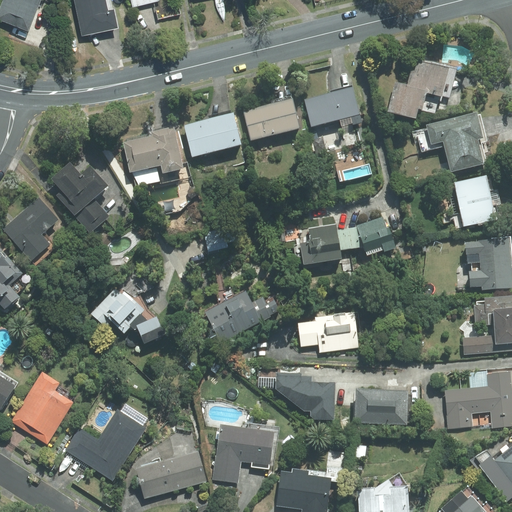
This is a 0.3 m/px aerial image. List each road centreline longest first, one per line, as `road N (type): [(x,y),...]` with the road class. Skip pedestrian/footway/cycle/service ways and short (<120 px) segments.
road 1 (tertiary): [(17,90),(87,90),(461,0)]
road 2 (unknown): [(168,282),(201,242),(394,192),(344,28)]
